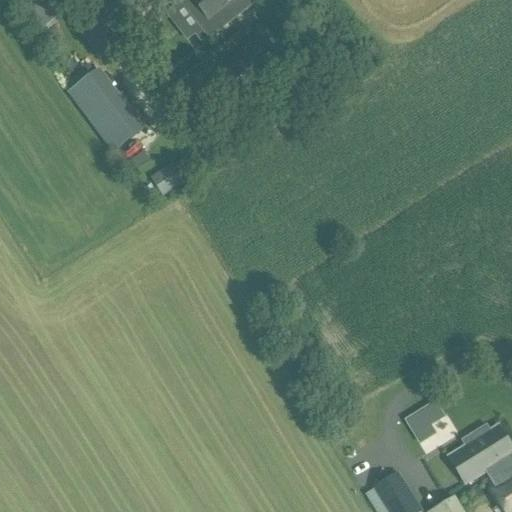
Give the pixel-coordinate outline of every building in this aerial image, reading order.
[(92,0),(94,2),(83,11),(81,8),(69,17),(95,51),(108,41),(107,39),(140,12),(130,0),(92,0)] [(180,0),(210,38),(256,3),(253,0),(180,0)] [(262,39),(221,70),(246,103),(288,71),(262,39)] [(99,72),(70,94),(115,152),(144,130),(99,72)] [(175,166),(153,180),(163,196),(185,182),(175,166)] [(407,423),(422,447),(438,437),(433,428),(446,420),(437,404),(423,413),(407,423)] [(405,451),(416,446),(408,430),(398,434),(405,451)] [(487,437),(451,459),(468,486),(508,461),(511,464),(511,463),(511,447),(502,431),(488,439),(487,437)] [(354,436),(331,443),(339,469),(362,462),(354,436)] [(511,480),(494,492),(506,511),(511,511),(511,463),(511,464),(511,466),(511,480)] [(418,511),(398,478),(366,497),(375,511),(418,511)] [(461,511),(456,502),(438,511),(461,511)]
